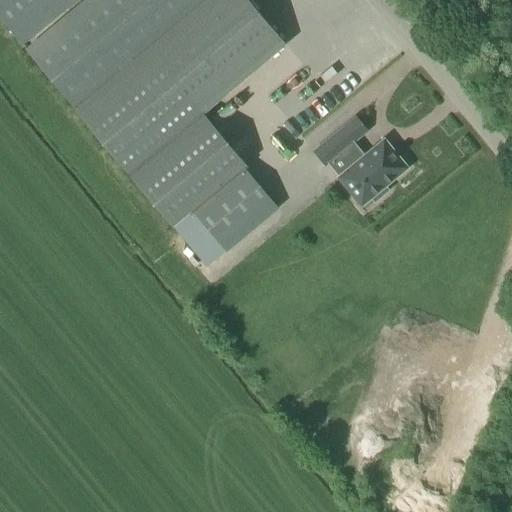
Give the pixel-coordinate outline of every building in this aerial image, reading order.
[(0,0),(0,10),(0,11),(11,0),(0,0)] [(14,25),(31,11),(22,0),(16,0),(3,11),(14,25)] [(244,0),(86,0),(26,50),(160,211),(172,226),(192,210),(225,250),(276,208),(243,169),(246,166),(203,113),(284,46),(244,0)] [(378,57),(361,64),(367,78),(383,71),(378,57)] [(333,88),(326,97),(339,108),(346,100),(333,88)] [(339,176),(337,178),(361,207),(371,198),(374,202),(388,191),(385,187),(407,168),(384,139),(363,156),(352,143),(356,140),(344,126),(313,152),(325,166),(329,163),(339,176)] [(287,191),(290,201),(306,195),(303,186),(287,191)]
